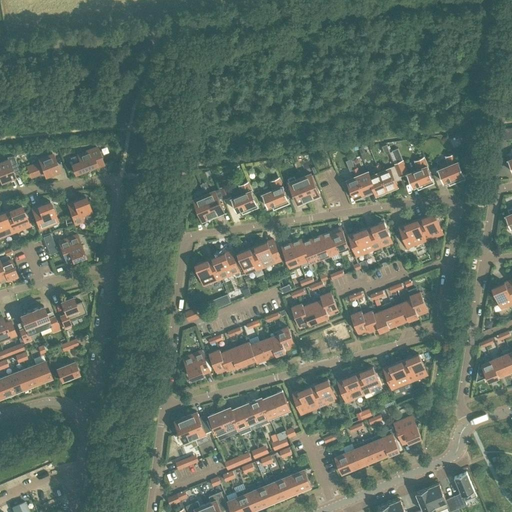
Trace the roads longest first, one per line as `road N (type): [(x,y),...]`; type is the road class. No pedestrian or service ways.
road 1 (unclassified): [(379,0),(0,52)]
road 2 (residential): [(163,408),(435,332),(448,258)]
road 3 (residential): [(174,327),(189,237),(348,211)]
road 4 (residential): [(354,498),(446,460),(468,424)]
road 5 (residential): [(0,414),(40,403),(74,411),(83,434),(79,467)]
